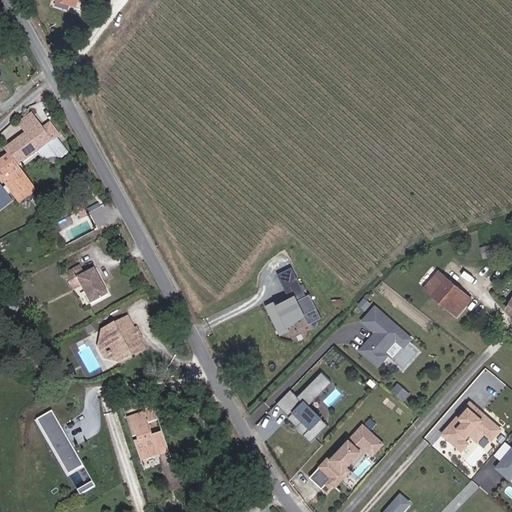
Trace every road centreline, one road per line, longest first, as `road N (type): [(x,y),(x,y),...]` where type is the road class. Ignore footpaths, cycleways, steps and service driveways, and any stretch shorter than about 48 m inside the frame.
road 1 (unclassified): [(299,511),(187,328),(7,0)]
road 2 (unknown): [(245,426),(358,303)]
road 3 (unknown): [(141,0),(65,102)]
